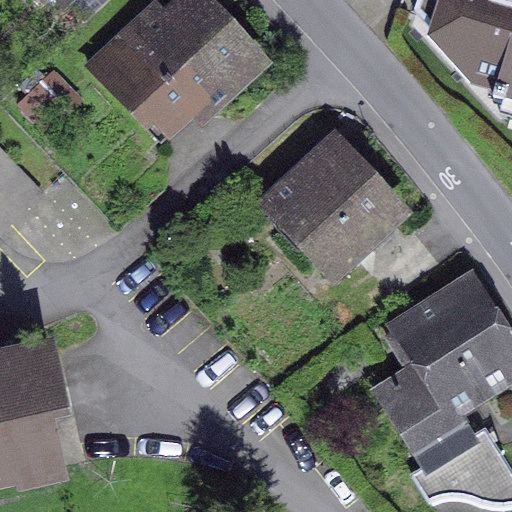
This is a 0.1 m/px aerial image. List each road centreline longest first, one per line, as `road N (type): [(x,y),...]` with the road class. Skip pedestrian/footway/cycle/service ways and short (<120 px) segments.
road 1 (residential): [(327,511),(174,346),(102,282),(0,271)]
road 2 (tertiary): [(303,0),(511,244)]
